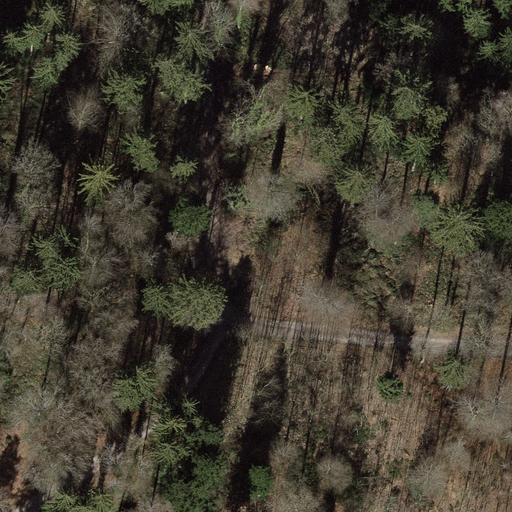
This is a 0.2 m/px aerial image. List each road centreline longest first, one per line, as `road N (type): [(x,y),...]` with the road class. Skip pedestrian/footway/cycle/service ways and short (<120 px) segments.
road 1 (track): [(18,511),(174,405),(221,322)]
road 2 (track): [(206,0),(206,209)]
